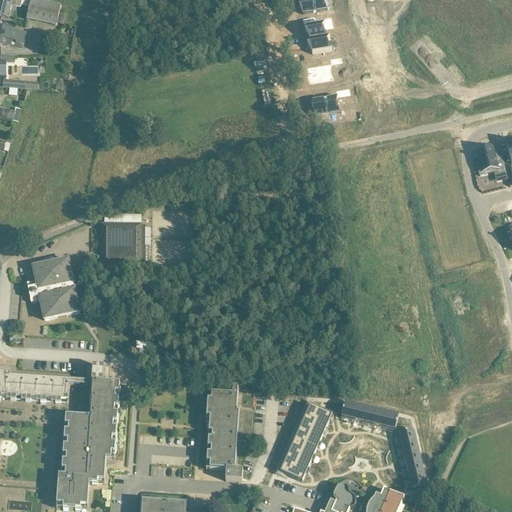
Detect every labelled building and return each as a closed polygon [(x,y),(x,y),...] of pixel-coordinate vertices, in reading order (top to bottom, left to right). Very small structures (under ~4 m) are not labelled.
[(0,0),(0,17),(3,18),(9,19),(12,6),(21,8),(21,7),(29,9),(31,0),(3,0),(3,1),(1,0),(0,0)] [(31,0),(29,9),(27,20),(56,27),(56,24),(64,26),(66,15),(59,14),(60,6),(33,0),(31,0)] [(299,0),(299,8),(303,15),(313,14),(313,13),(317,13),(327,11),(324,4),(324,0),(299,0)] [(450,11),(432,28),(440,36),(454,23),(458,20),(450,11)] [(477,13),(473,16),(477,21),(481,18),(477,13)] [(308,28),(305,33),(310,42),(327,39),(322,31),(325,25),(326,21),(326,19),(320,20),(321,26),(318,26),(308,28)] [(454,23),(440,36),(445,42),(459,29),(459,28),(454,23)] [(459,29),(445,42),(453,50),(471,34),(463,25),(459,28),(459,29)] [(24,46),(26,34),(0,29),(0,47),(9,49),(10,41),(17,43),(16,45),(24,46)] [(473,35),(468,40),(471,43),(476,39),(473,35)] [(310,42),(307,47),(312,56),(332,52),(327,44),(330,38),(327,39),(310,42)] [(502,47),(495,48),(496,51),(497,51),(501,69),(509,67),(505,48),(505,46),(502,47)] [(480,50),(468,53),(474,76),(485,73),(480,55),(481,55),(480,50)] [(496,51),(488,53),(493,71),(501,69),(497,51),(496,51)] [(481,55),(480,55),(485,73),(493,71),(488,53),(481,55)] [(312,68),(309,78),(316,86),(341,82),(336,76),(337,65),(312,68)] [(4,80),(3,88),(37,91),(37,89),(29,85),(22,84),(22,82),(4,80)] [(319,98),(312,107),(322,116),(349,112),(343,105),(345,94),(319,98)] [(20,114),(2,110),(1,113),(0,113),(0,119),(18,122),(20,114)] [(18,122),(0,119),(0,150),(4,151),(6,144),(0,141),(0,119),(13,122),(18,124),(18,122)] [(504,157),(502,157),(503,161),(507,174),(506,174),(508,181),(510,188),(511,187),(511,143),(507,145),(506,145),(507,146),(506,146),(506,147),(507,151),(508,156),(504,157)] [(479,164),(476,165),(480,177),(481,177),(480,175),(493,171),(495,171),(496,171),(497,175),(497,176),(506,174),(507,174),(503,161),(496,163),(495,160),(493,152),(492,149),(491,150),(482,152),(476,154),(478,160),(479,163),(479,164)] [(165,153),(144,160),(146,169),(168,162),(165,153)] [(430,154),(412,158),(412,160),(413,159),(414,163),(413,163),(413,164),(414,164),(415,169),(415,170),(433,166),(430,154)] [(108,159),(111,169),(118,166),(115,157),(108,159)] [(145,174),(139,159),(112,169),(119,185),(145,174)] [(433,166),(415,170),(415,171),(415,170),(418,181),(435,177),(436,177),(433,166)] [(418,181),(414,182),(415,183),(415,182),(418,192),(417,193),(438,188),(436,177),(435,177),(418,181)] [(438,188),(417,193),(417,194),(418,194),(421,204),(420,204),(441,199),(438,188)] [(441,199),(420,204),(420,205),(421,205),(423,215),(441,211),(444,211),(441,199)] [(441,211),(423,215),(423,216),(424,216),(426,226),(425,226),(426,227),(429,226),(444,222),(441,211)] [(444,222),(429,226),(432,236),(431,236),(431,237),(452,232),(449,220),(444,222)] [(101,236),(101,268),(118,268),(122,268),(140,268),(140,267),(144,267),(145,234),(140,234),(140,227),(140,226),(118,226),(106,226),(103,226),(101,226),(101,236)] [(452,232),(431,237),(432,237),(434,247),(434,248),(455,243),(455,242),(452,232)] [(455,243),(434,248),(435,248),(437,258),(437,260),(460,254),(457,242),(455,242),(455,243)] [(87,269),(85,258),(74,260),(80,284),(90,282),(87,269)] [(37,284),(27,286),(31,304),(40,302),(45,321),(82,314),(71,261),(52,265),(33,269),(37,284)] [(457,305),(451,306),(452,307),(453,311),(454,313),(454,315),(455,317),(454,317),(454,318),(473,313),(468,295),(456,298),(457,305)] [(473,313),(454,318),(455,318),(455,320),(456,320),(456,323),(457,325),(458,328),(457,328),(457,329),(460,329),(461,335),(474,332),(477,331),(476,325),(480,324),(477,312),(473,313)] [(463,341),(456,342),(457,343),(458,343),(459,347),(458,347),(459,348),(460,351),(459,351),(460,353),(459,353),(459,354),(478,349),(474,332),(461,335),(463,341)] [(478,349),(459,354),(460,354),(461,356),(461,359),(462,360),(463,364),(462,364),(462,365),(469,364),(470,370),(482,367),(482,366),(481,361),(478,349)] [(472,376),(469,376),(469,377),(470,377),(471,381),(470,381),(471,383),(472,385),(472,387),(471,387),(471,388),(490,383),(486,365),(482,366),(482,367),(470,370),(472,376)] [(59,477),(57,509),(87,511),(89,484),(104,485),(106,460),(114,460),(120,385),(109,384),(110,369),(88,367),(87,382),(10,377),(11,369),(0,367),(0,400),(68,405),(68,401),(69,386),(84,387),(88,387),(87,391),(92,392),(89,419),(66,418),(62,477),(59,477)] [(490,383),(471,388),(472,388),(473,390),(474,393),(473,393),(473,395),(474,395),(475,398),(474,398),(474,400),(476,399),(480,398),(481,404),(494,401),(493,395),(498,394),(495,382),(490,383)] [(237,412),(239,389),(233,389),(233,396),(208,394),(206,426),(210,426),(206,471),(226,472),(226,482),(242,484),(243,472),(235,472),(237,442),(251,443),(253,413),(237,412)] [(345,404),(341,419),(352,422),(356,406),(345,404)] [(356,406),(352,422),(363,424),(367,409),(356,406)] [(310,407),(306,417),(327,427),(329,423),(332,418),(332,416),(310,407)] [(367,409),(363,424),(374,427),(377,411),(367,409)] [(377,411),(374,427),(384,430),(388,414),(377,411)] [(388,414),(384,430),(395,432),(399,417),(388,414)] [(306,417),(300,431),(322,440),(323,436),(326,431),(327,427),(306,417)] [(300,431),(294,444),(316,453),(318,449),(320,444),(322,440),(300,431)] [(414,432),(398,436),(401,446),(417,443),(414,432)] [(417,443),(401,446),(404,457),(419,453),(417,443)] [(294,444),(288,457),(310,467),(312,463),(314,457),(316,453),(294,444)] [(419,453),(404,457),(406,468),(422,464),(419,453)] [(288,457),(280,474),(302,484),(306,476),(308,471),(310,467),(288,457)] [(422,464),(406,468),(409,478),(424,475),(422,464)] [(424,475),(409,478),(411,489),(427,485),(424,475)] [(336,492),(334,497),(334,498),(333,498),(333,499),(334,500),(334,501),(334,502),(335,502),(335,503),(336,503),(336,504),(331,502),(325,511),(396,511),(399,507),(401,508),(405,500),(384,490),(381,498),(376,495),(374,499),(373,501),(371,502),(370,504),(368,506),(367,508),(367,511),(366,511),(349,511),(350,511),(351,511),(352,511),(353,511),(353,510),(354,510),(354,509),(355,508),(356,507),(356,503),(356,502),(356,501),(355,500),(355,499),(354,498),(353,498),(353,497),(352,497),(351,496),(350,496),(349,495),(349,494),(349,493),(349,492),(348,491),(348,490),(347,489),(346,488),(342,488),(341,488),(340,488),(339,489),(338,489),(338,490),(337,491),(336,491),(336,492)] [(164,508),(158,507),(159,504),(143,503),(141,511),(185,511),(186,506),(164,505),(164,508)]
